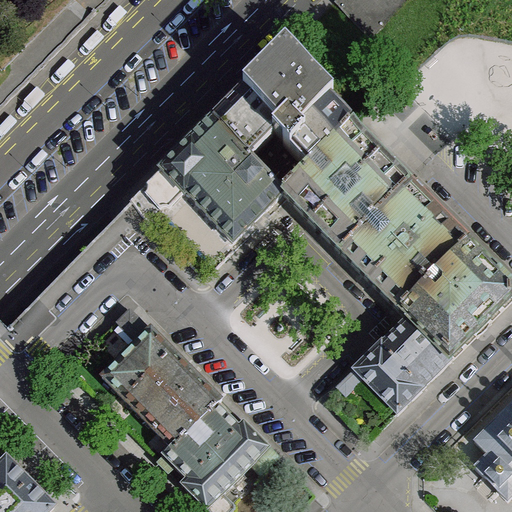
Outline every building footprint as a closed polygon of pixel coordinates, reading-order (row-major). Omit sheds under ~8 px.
[(412,0),(344,0),(336,9),(370,43),(412,0)] [(334,100),(287,52),(244,94),(279,130),(273,136),(275,139),(291,155),(295,152),(306,141),(300,134),(334,100)] [(279,130),(244,94),(165,176),(187,198),(234,246),(284,197),(250,162),(275,139),(273,136),(279,130)] [(306,141),(295,152),(312,170),(353,129),(358,125),(334,100),(300,134),(306,141)] [(410,188),(353,129),(312,170),(284,197),(343,255),(410,188)] [(171,214),(187,198),(165,176),(149,193),(148,202),(161,214),(171,214)] [(469,247),(410,188),(343,255),(401,314),(469,247)] [(511,290),(469,247),(401,314),(410,323),(451,365),(511,303),(511,290)] [(118,326),(138,346),(152,334),(141,323),(131,313),(118,326)] [(451,365),(410,323),(357,375),(364,382),(399,416),(451,365)] [(222,404),(152,334),(138,346),(104,381),(174,451),(218,408),(222,404)] [(364,382),(357,375),(340,392),(347,399),(364,382)] [(239,431),(218,408),(174,451),(165,458),(168,461),(189,482),(184,487),(209,511),(224,497),(254,468),(270,452),(245,426),(239,431)] [(511,409),(476,447),(488,460),(476,472),(511,508),(511,409)] [(278,461),(270,452),(254,468),(263,476),(278,461)] [(52,511),(55,510),(8,462),(6,463),(0,469),(0,511),(52,511)] [(224,497),(209,511),(208,511),(225,511),(233,505),(224,497)]
